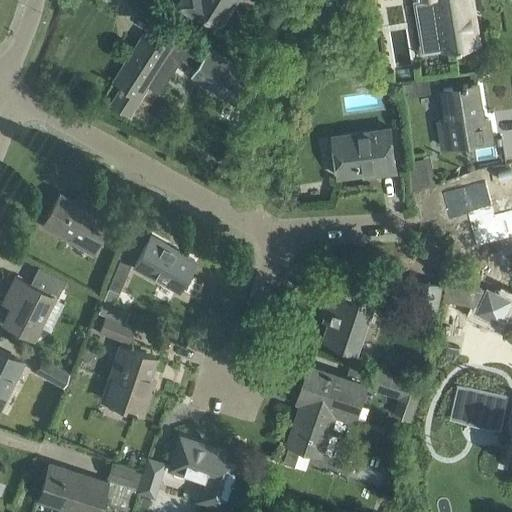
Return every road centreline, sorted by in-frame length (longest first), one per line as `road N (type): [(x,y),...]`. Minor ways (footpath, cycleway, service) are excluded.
road 1 (residential): [(242,216),(20,97)]
road 2 (residential): [(242,216),(309,0)]
road 3 (residential): [(231,385),(277,229)]
road 4 (residential): [(409,223),(277,229)]
